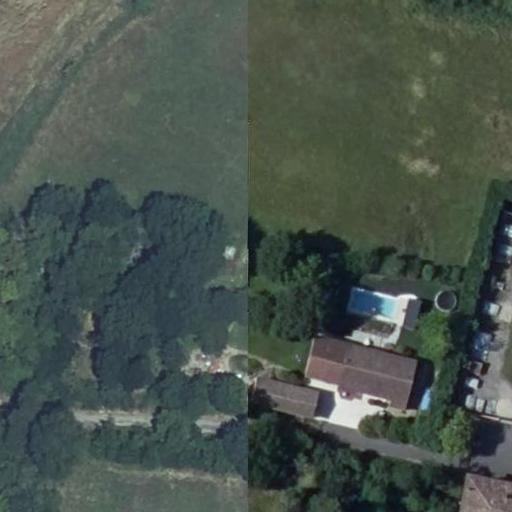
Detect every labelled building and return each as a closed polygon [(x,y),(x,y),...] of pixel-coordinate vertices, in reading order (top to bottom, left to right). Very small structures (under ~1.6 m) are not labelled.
[(315,379),(323,342),(316,340),(308,377),(315,379)] [(380,403),(404,409),(415,363),(323,342),(315,379),(342,385),(341,389),(364,395),(381,399),(380,403)] [(302,391),(255,382),(250,406),(297,415),(302,391)] [(364,395),(341,389),(340,394),(363,399),(364,395)] [(312,418),(317,395),(302,391),(297,415),(312,418)] [(511,511),(511,493),(466,483),(460,511),(511,511)] [(380,494),(376,511),(431,511),(432,508),(380,494)]
